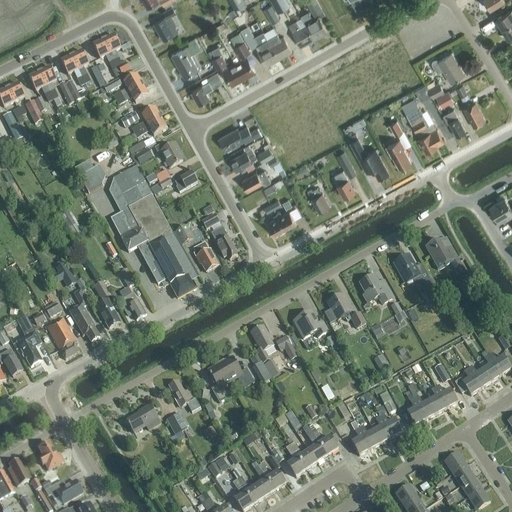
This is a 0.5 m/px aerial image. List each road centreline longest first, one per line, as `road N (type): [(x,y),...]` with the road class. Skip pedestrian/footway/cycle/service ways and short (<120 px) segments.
road 1 (unclassified): [(65,422),(453,202)]
road 2 (residential): [(192,132),(427,0)]
road 3 (residential): [(0,71),(117,17),(129,24),(192,132)]
road 4 (tertiary): [(51,391),(60,377),(263,267)]
road 5 (tertiary): [(263,267),(436,173)]
road 6 (unclassified): [(263,267),(192,132)]
road 7 (residential): [(357,498),(465,430)]
road 8 (residential): [(446,0),(511,103)]
